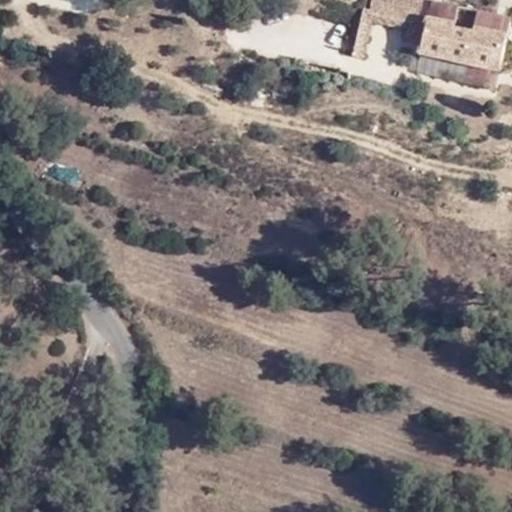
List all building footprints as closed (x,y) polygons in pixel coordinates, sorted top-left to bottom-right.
[(396,39),(403,18),(373,9),(367,30),(396,39)] [(403,15),(403,18),(396,39),(395,42),(413,47),(420,20),(403,15)] [(418,55),(500,72),(509,29),(441,15),(439,26),(451,29),(447,43),(422,36),(418,55)] [(403,103),(393,98),(386,116),(396,119),(403,103)] [(446,142),(446,136),(439,131),(426,125),(424,131),(434,138),(442,141),(446,142)] [(471,146),(450,141),(447,151),(467,157),(471,146)]
